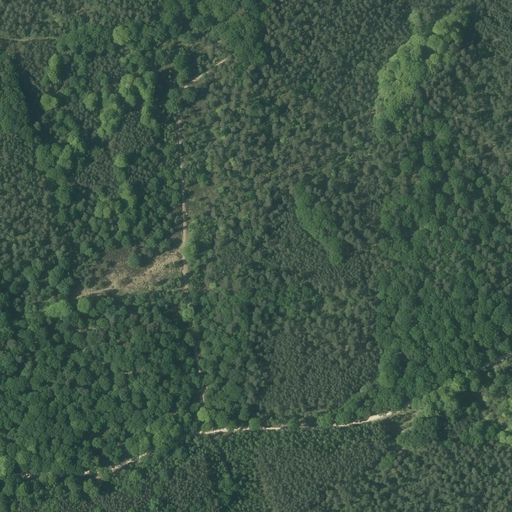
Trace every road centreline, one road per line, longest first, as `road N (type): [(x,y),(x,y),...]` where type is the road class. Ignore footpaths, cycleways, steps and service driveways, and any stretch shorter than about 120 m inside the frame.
road 1 (track): [(511,354),(357,423),(210,431),(92,473),(0,478)]
road 2 (track): [(186,291),(210,431),(244,511)]
road 3 (track): [(186,291),(178,91)]
road 4 (track): [(0,46),(113,44),(178,91)]
road 5 (track): [(0,334),(82,301),(186,291)]
road 6 (track): [(328,0),(271,67),(226,59)]
road 7 (track): [(178,91),(226,59),(264,0)]
